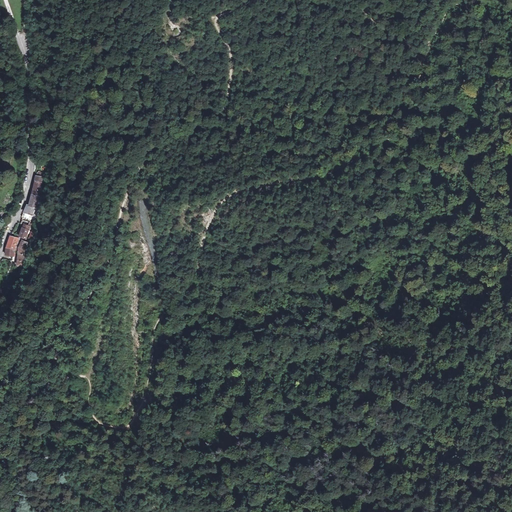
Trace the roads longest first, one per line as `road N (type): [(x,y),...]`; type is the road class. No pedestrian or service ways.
road 1 (track): [(49,382),(65,332),(113,252),(123,202),(148,150),(195,133)]
road 2 (unclassified): [(0,251),(32,165),(18,33)]
